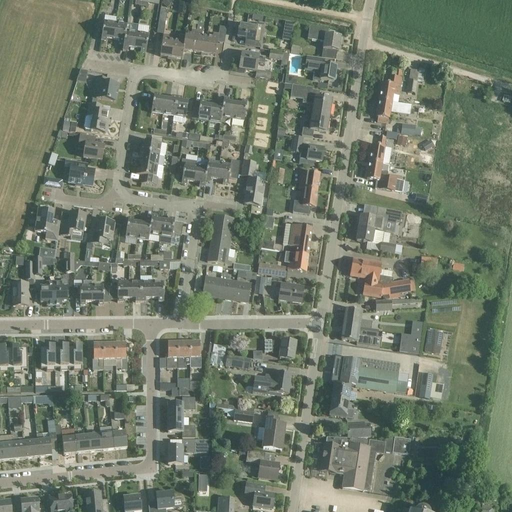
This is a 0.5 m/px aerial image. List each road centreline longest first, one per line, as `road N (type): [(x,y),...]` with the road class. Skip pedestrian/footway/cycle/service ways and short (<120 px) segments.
road 1 (tertiary): [(320,323),(372,0)]
road 2 (residential): [(0,483),(149,469),(150,324)]
road 3 (residential): [(179,324),(195,211),(128,199),(118,190)]
road 4 (tertiary): [(291,511),(320,323)]
road 5 (residential): [(0,326),(150,324)]
road 6 (residential): [(179,324),(320,323)]
road 7 (residential): [(118,190),(136,72)]
